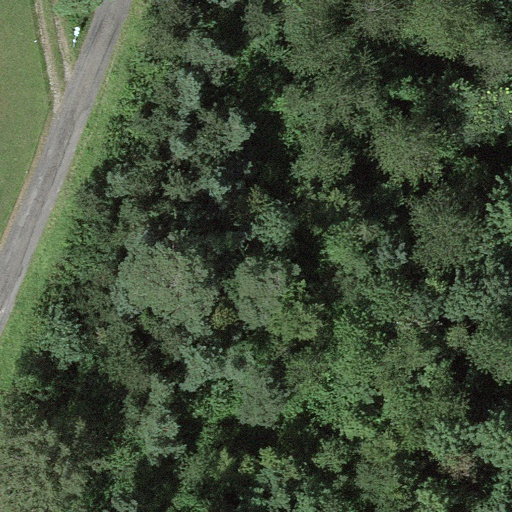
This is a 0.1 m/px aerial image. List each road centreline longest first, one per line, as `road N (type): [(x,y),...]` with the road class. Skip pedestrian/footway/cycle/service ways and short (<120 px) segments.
road 1 (unclassified): [(0,289),(69,118)]
road 2 (unclassified): [(115,0),(69,118)]
